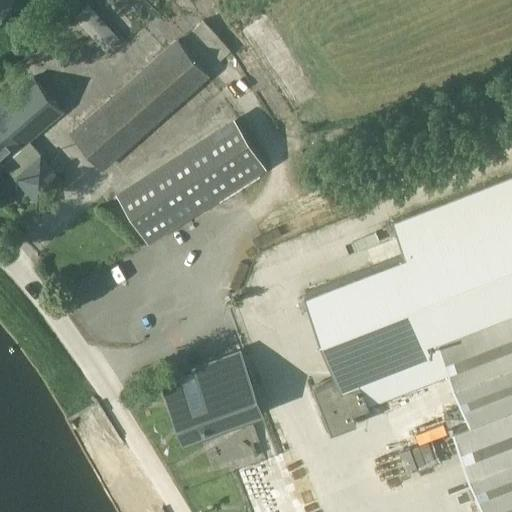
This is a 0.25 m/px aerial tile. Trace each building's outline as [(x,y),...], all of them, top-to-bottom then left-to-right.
[(87,5),(77,14),(107,47),(117,38),(87,5)] [(207,74),(177,40),(71,133),(101,167),(207,74)] [(0,165),(2,164),(1,164),(62,111),(33,76),(0,104),(0,165)] [(235,120),(118,195),(148,243),(265,168),(235,120)] [(13,177),(36,203),(62,180),(40,154),(13,177)] [(335,377),(313,385),(330,430),(354,421),(350,410),(450,372),(468,420),(453,426),(485,511),(511,501),(511,173),(391,220),(404,254),(303,293),(335,377)] [(166,386),(184,433),(185,433),(186,436),(259,407),(238,354),(198,369),(198,370),(193,372),(194,375),(184,379),(183,375),(168,381),(165,382),(166,386)] [(400,452),(408,473),(418,468),(410,448),(400,452)]
